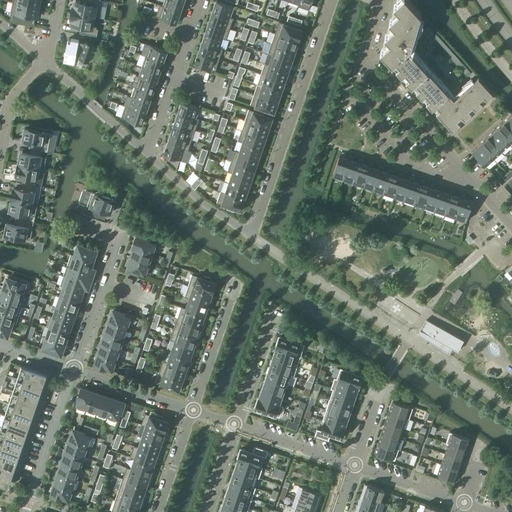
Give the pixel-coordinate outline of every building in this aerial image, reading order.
[(72,6),(71,13),(72,13),(98,18),(101,6),(99,6),(99,0),(86,0),(86,3),(75,1),(74,7),(73,7),(72,6)] [(159,5),(180,12),(183,4),(186,5),(186,3),(177,0),(164,0),(163,6),(159,5)] [(216,0),(212,12),(233,19),(233,18),(230,17),(233,7),(217,1),(216,0)] [(300,0),(298,7),(309,10),(310,7),(310,6),(312,1),(314,2),(314,0),(300,0)] [(390,42),(381,50),(380,50),(388,59),(452,130),(460,124),(459,123),(457,120),(461,116),(464,119),(464,120),(471,113),(468,110),(472,106),(475,109),(482,103),(479,100),(483,96),(486,99),(487,100),(493,93),(478,77),(464,90),(454,99),(409,49),(412,46),(421,14),(409,0),(398,0),(393,5),(399,11),(389,20),(395,26),(384,35),(390,42)] [(40,7),(13,1),(10,12),(11,13),(10,20),(34,24),(35,18),(35,17),(36,17),(38,12),(39,12),(40,8),(40,7)] [(180,12),(159,5),(156,16),(176,23),(176,24),(180,12)] [(212,12),(209,22),(230,29),(233,19),(212,12)] [(72,13),(71,13),(70,19),(71,19),(72,19),(71,25),(81,27),(81,28),(80,33),(97,36),(98,29),(96,29),(98,18),(72,13)] [(294,18),(292,23),(300,26),(302,20),(294,18)] [(209,22),(205,32),(226,39),(230,29),(209,22)] [(278,22),(275,33),(298,41),(299,41),(299,40),(302,31),(302,30),(303,30),(302,30),(284,24),(284,23),(283,23),(278,22)] [(205,32),(202,42),(223,49),(219,48),(222,39),(226,40),(226,39),(205,32)] [(275,33),(271,43),(295,51),(298,42),(299,41),(298,41),(275,33)] [(64,61),(74,63),(75,56),(79,57),(79,58),(89,62),(95,44),(85,41),(84,42),(78,41),(79,41),(68,38),(64,61)] [(202,42),(198,52),(219,59),(223,49),(202,42)] [(271,43),(268,53),(291,62),(292,62),(292,61),(295,51),(271,43)] [(149,45),(146,56),(166,63),(167,61),(164,60),(167,51),(166,51),(149,45)] [(219,59),(198,52),(194,64),(195,64),(195,63),(215,70),(219,59)] [(264,63),(264,64),(288,72),(291,62),(292,62),(291,62),(268,53),(267,54),(272,56),(269,65),(264,63)] [(146,56),(142,66),(162,73),(163,71),(160,70),(162,64),(165,65),(166,63),(146,56)] [(264,64),(261,74),(284,82),(285,82),(285,81),(288,72),(264,64)] [(135,75),(159,83),(160,82),(157,81),(159,74),(162,75),(162,73),(142,66),(139,76),(135,75)] [(261,74),(257,84),(281,92),(284,83),(285,82),(284,82),(261,74)] [(135,75),(132,86),(152,93),(153,90),(155,85),(158,86),(159,83),(135,75)] [(257,84),(254,94),(277,102),(278,102),(281,92),(257,84)] [(135,87),(132,97),(149,103),(150,101),(152,95),(155,96),(156,91),(153,90),(152,93),(132,86),(135,87)] [(277,102),(254,94),(250,105),(255,107),(273,113),(274,114),(274,113),(274,112),(277,103),(278,103),(277,103),(277,102)] [(125,106),(146,113),(148,105),(151,106),(153,102),(150,101),(149,103),(132,97),(127,96),(124,105),(125,106)] [(182,101),(178,112),(199,119),(195,118),(196,117),(199,108),(182,102),(182,101)] [(146,113),(125,106),(121,117),(141,124),(142,125),(146,113)] [(249,109),(245,120),(269,128),(272,119),(272,118),(273,117),(272,117),(254,111),(253,111),(249,109)] [(178,112),(174,123),(195,130),(199,119),(178,112)] [(245,120),(241,130),(265,138),(266,138),(265,138),(269,128),(245,120)] [(511,131),(504,122),(496,129),(509,144),(511,141),(511,131)] [(174,123),(171,133),(192,140),(195,130),(174,123)] [(225,125),(220,123),(217,131),(223,133),(225,125)] [(29,144),(28,151),(41,154),(42,150),(47,151),(49,144),(51,133),(33,130),(33,129),(32,129),(27,128),(25,128),(22,141),(24,141),(30,142),(29,144)] [(496,129),(488,137),(495,144),(501,151),(509,144),(496,129)] [(241,130),(238,141),(249,144),(262,149),(263,144),(265,139),(265,138),(241,130)] [(171,133),(167,143),(172,144),(188,150),(190,144),(192,140),(171,133)] [(215,137),(213,144),(211,150),(216,152),(219,144),(221,139),(215,137)] [(488,137),(479,144),(480,144),(493,159),(501,151),(495,144),(488,137)] [(235,150),(234,151),(258,159),(259,158),(258,158),(262,149),(249,144),(238,141),(242,143),(242,144),(239,152),(235,150)] [(172,144),(167,143),(167,144),(163,154),(164,154),(181,160),(185,150),(188,151),(188,150),(172,144)] [(480,144),(479,144),(471,151),(484,166),(485,166),(493,159),(480,144)] [(197,162),(203,164),(207,150),(202,149),(197,162)] [(18,163),(17,168),(38,172),(39,169),(44,170),(46,157),(41,156),(41,154),(28,151),(28,153),(26,153),(22,152),(20,152),(18,163)] [(234,151),(231,161),(255,169),(258,160),(258,159),(234,151)] [(332,175),(343,179),(349,160),(347,160),(339,157),(332,175)] [(204,170),(209,171),(212,165),(213,160),(208,158),(204,170)] [(343,179),(353,183),(359,164),(358,163),(351,161),(349,160),(343,179)] [(231,161),(227,171),(251,179),(252,179),(251,179),(255,169),(231,161)] [(353,183),(363,186),(370,167),(368,167),(361,164),(359,164),(353,183)] [(363,186),(373,190),(380,171),(378,170),(372,168),(370,167),(363,186)] [(23,178),(21,187),(34,189),(36,180),(37,180),(38,172),(17,168),(17,170),(16,175),(16,176),(23,178)] [(232,173),(229,183),(248,190),(251,180),(251,179),(227,171),(227,172),(232,173)] [(373,190),(384,193),(390,174),(388,174),(382,171),(380,171),(373,190)] [(384,193),(394,197),(400,178),(398,177),(392,175),(390,174),(384,193)] [(190,186),(195,189),(203,181),(198,177),(190,186)] [(394,197),(404,200),(411,181),(408,181),(402,178),(400,178),(394,197)] [(404,200),(414,204),(421,185),(419,184),(412,182),(411,181),(404,200)] [(221,191),(220,192),(244,200),(245,199),(244,199),(248,190),(229,183),(225,193),(221,191)] [(414,204),(425,207),(431,188),(429,188),(423,185),(421,185),(414,204)] [(11,200),(11,203),(12,203),(36,208),(37,204),(32,203),(35,191),(34,191),(34,189),(21,187),(21,189),(14,187),(11,200)] [(425,207),(435,211),(441,192),(439,191),(433,189),(431,188),(425,207)] [(104,218),(104,219),(107,212),(108,213),(110,213),(115,200),(113,200),(111,199),(111,198),(111,199),(103,196),(102,196),(103,194),(96,192),(95,194),(91,192),(87,205),(79,203),(77,209),(92,214),(104,218)] [(244,200),(220,192),(217,203),(221,205),(222,205),(228,207),(227,209),(233,211),(234,209),(235,209),(240,211),(241,211),(240,211),(241,210),(241,211),(241,210),(244,201),(244,200)] [(435,211),(445,214),(451,195),(449,195),(443,192),(441,192),(435,211)] [(445,214),(455,218),(462,199),(459,198),(453,196),(451,195),(445,214)] [(462,199),(455,218),(464,220),(466,221),(472,202),(464,200),(463,199),(462,199)] [(16,213),(15,222),(33,226),(34,222),(28,221),(29,215),(35,216),(36,208),(12,203),(11,203),(9,211),(11,211),(11,212),(16,213)] [(33,226),(15,222),(14,224),(9,223),(7,223),(5,234),(6,235),(6,236),(12,237),(12,238),(12,237),(17,238),(17,239),(24,241),(24,239),(30,240),(33,226)] [(134,242),(133,246),(153,253),(153,254),(158,241),(148,238),(148,239),(136,235),(134,242)] [(37,240),(35,248),(42,250),(44,242),(37,240)] [(71,254),(71,255),(92,262),(96,251),(94,251),(88,249),(78,245),(77,248),(75,256),(74,255),(71,254)] [(131,257),(131,258),(149,264),(150,264),(153,254),(153,253),(133,246),(132,248),(132,249),(132,250),(132,251),(132,252),(132,253),(133,254),(132,254),(132,257),(131,257)] [(71,255),(67,265),(92,274),(94,269),(90,268),(92,262),(71,255)] [(149,264),(131,258),(131,259),(131,260),(129,264),(127,269),(137,273),(136,274),(145,277),(150,264),(149,264)] [(67,265),(64,275),(89,284),(92,274),(67,265)] [(192,274),(188,286),(212,294),(212,293),(212,294),(212,293),(215,284),(216,284),(216,283),(216,282),(215,282),(210,280),(210,278),(204,276),(203,278),(197,276),(198,276),(197,276),(192,274)] [(64,275),(60,285),(82,293),(84,287),(85,287),(88,288),(89,284),(64,275)] [(7,278),(4,289),(25,296),(21,295),(25,284),(7,278)] [(64,287),(61,297),(78,303),(82,293),(60,285),(60,286),(64,287)] [(188,286),(185,296),(211,305),(213,299),(210,298),(211,296),(212,295),(212,294),(188,286)] [(4,289),(0,299),(22,307),(25,296),(4,289)] [(181,307),(205,315),(205,314),(205,313),(206,311),(208,311),(211,305),(185,296),(184,297),(189,299),(186,308),(181,307)] [(61,297),(57,307),(75,313),(78,303),(61,297)] [(0,299),(0,310),(18,317),(22,307),(0,299)] [(50,316),(71,323),(75,313),(57,307),(54,317),(50,316)] [(181,307),(177,318),(203,327),(205,321),(203,320),(204,317),(204,316),(205,316),(205,315),(181,307)] [(0,310),(0,321),(15,327),(18,317),(0,310)] [(107,320),(128,327),(128,328),(132,315),(123,312),(123,313),(113,310),(112,313),(112,314),(111,315),(110,320),(110,321),(107,320)] [(50,316),(46,326),(68,334),(71,323),(50,316)] [(177,318),(173,329),(197,337),(198,337),(198,336),(198,335),(199,332),(201,333),(203,327),(177,318)] [(103,331),(124,338),(128,328),(128,327),(107,320),(107,321),(107,322),(107,323),(106,324),(106,325),(107,326),(107,327),(107,328),(106,331),(106,332),(104,331),(103,331)] [(436,326),(426,320),(426,321),(427,321),(422,331),(421,330),(420,331),(418,334),(419,334),(427,340),(427,339),(432,343),(448,353),(451,348),(452,348),(456,351),(456,350),(461,340),(462,340),(442,328),(441,329),(436,326)] [(15,327),(0,321),(0,333),(7,336),(10,326),(15,327)] [(43,336),(64,344),(68,334),(46,326),(46,327),(50,328),(47,337),(43,336)] [(173,329),(170,339),(196,348),(198,342),(196,341),(197,339),(197,338),(197,337),(173,329)] [(100,342),(120,349),(121,349),(124,338),(103,331),(103,332),(103,333),(103,334),(103,336),(103,337),(103,338),(104,339),(103,341),(103,342),(102,342),(100,342)] [(64,344),(43,336),(39,347),(60,354),(64,344)] [(277,342),(276,347),(301,355),(304,345),(280,336),(279,337),(278,337),(276,342),(277,342)] [(174,343),(171,352),(190,358),(191,356),(191,354),(194,355),(196,348),(170,339),(169,341),(174,343)] [(99,353),(98,354),(117,360),(121,349),(120,349),(100,342),(99,344),(99,345),(99,346),(99,347),(99,348),(100,349),(99,352),(99,353)] [(276,347),(273,357),(297,366),(301,355),(276,347)] [(162,361),(188,370),(191,364),(188,363),(189,361),(190,359),(190,358),(171,352),(166,350),(163,361),(162,361)] [(117,360),(98,354),(98,355),(96,360),(95,365),(104,368),(103,369),(113,373),(117,360)] [(268,367),(294,376),(297,366),(273,357),(270,367),(268,367)] [(162,361),(159,372),(183,380),(183,379),(183,378),(184,375),(186,376),(188,370),(162,361)] [(21,366),(17,379),(18,379),(39,386),(43,388),(47,374),(21,366)] [(268,373),(266,378),(288,385),(291,375),(294,376),(268,367),(266,373),(268,373)] [(334,378),(359,387),(360,382),(362,383),(363,377),(362,377),(362,376),(340,368),(336,379),(334,378)] [(183,380),(159,372),(155,383),(160,385),(161,385),(178,391),(179,391),(179,390),(179,391),(179,390),(182,381),(183,381),(183,380),(182,380),(183,380)] [(266,378),(262,388),(282,395),(285,385),(288,386),(288,385),(266,378)] [(334,378),(330,388),(355,397),(358,387),(359,387),(334,378)] [(17,379),(13,391),(35,399),(38,400),(43,388),(39,386),(18,379),(17,379)] [(75,406),(86,410),(93,392),(91,391),(81,388),(78,397),(77,396),(74,406),(75,406)] [(259,398),(258,398),(283,406),(279,405),(282,395),(262,388),(259,398)] [(333,390),(329,399),(351,407),(355,397),(330,388),(330,389),(333,390)] [(13,391),(9,403),(9,404),(31,411),(34,412),(38,400),(35,399),(13,391)] [(86,410),(96,414),(97,413),(103,395),(94,392),(93,392),(86,410)] [(96,414),(107,417),(113,399),(112,398),(111,398),(103,395),(97,413),(96,414)] [(283,406),(258,398),(257,403),(256,402),(254,407),(255,408),(255,409),(279,417),(283,406)] [(107,417),(118,421),(119,421),(122,412),(121,412),(124,402),(114,399),(113,399),(107,417)] [(329,399),(326,410),(348,417),(351,407),(329,399)] [(392,401),(389,412),(409,419),(412,408),(392,401)] [(9,403),(4,416),(5,416),(27,423),(30,424),(34,412),(31,411),(9,404),(9,403)] [(125,410),(122,418),(128,420),(130,412),(125,410)] [(326,410),(322,420),(345,428),(345,427),(344,427),(348,417),(326,410)] [(424,417),(432,420),(434,414),(426,411),(424,417)] [(389,412),(385,422),(403,428),(406,418),(409,419),(389,412)] [(145,413),(141,424),(167,433),(167,432),(168,430),(166,429),(166,427),(168,422),(169,422),(169,421),(168,421),(162,419),(163,417),(156,415),(156,417),(150,415),(149,414),(149,415),(145,413)] [(4,416),(0,428),(1,428),(22,436),(26,437),(30,424),(27,423),(5,416),(4,416)] [(128,420),(122,418),(120,426),(125,428),(128,420)] [(345,428),(322,420),(324,421),(321,431),(317,429),(314,436),(328,440),(330,435),(341,438),(341,437),(343,438),(344,432),(343,432),(345,428)] [(385,422),(382,432),(399,439),(403,428),(385,422)] [(141,424),(137,435),(161,443),(161,442),(162,441),(162,439),(165,439),(166,435),(167,433),(141,424)] [(0,428),(0,441),(18,448),(22,449),(26,437),(22,436),(1,428),(0,428)] [(67,439),(88,447),(92,435),(92,434),(83,431),(83,432),(74,429),(73,429),(70,439),(70,440),(68,439),(67,439)] [(382,432),(378,443),(398,450),(398,449),(396,448),(399,439),(382,432)] [(450,432),(446,443),(466,450),(470,439),(450,432)] [(134,445),(133,446),(159,455),(160,453),(162,449),(159,448),(160,445),(161,444),(161,443),(137,435),(142,437),(138,447),(134,445)] [(63,450),(84,457),(88,447),(67,439),(67,440),(67,441),(67,442),(66,443),(66,444),(67,445),(67,446),(67,447),(66,450),(66,451),(64,450),(63,450)] [(0,455),(14,460),(17,461),(22,449),(18,448),(0,441),(0,455)] [(398,450),(378,443),(375,453),(395,460),(398,450)] [(448,444),(445,454),(462,460),(466,450),(446,443),(448,444)] [(133,446),(130,457),(154,465),(154,464),(154,463),(155,460),(157,461),(159,456),(159,455),(133,446)] [(239,455),(237,459),(262,467),(258,466),(261,456),(266,457),(268,451),(254,446),(252,452),(241,448),(241,449),(240,449),(238,454),(239,455)] [(60,461),(80,468),(81,468),(84,457),(63,450),(63,451),(63,452),(63,453),(63,454),(63,455),(63,456),(63,457),(64,457),(63,460),(63,461),(62,462),(60,461)] [(445,454),(441,464),(459,470),(462,460),(445,454)] [(0,469),(10,472),(13,474),(17,461),(14,460),(0,455),(0,469)] [(126,467),(152,476),(153,475),(154,470),(152,469),(153,467),(153,466),(154,465),(153,465),(154,465),(130,457),(134,459),(131,469),(126,467)] [(238,460),(235,469),(256,477),(259,478),(262,467),(237,459),(238,460)] [(56,472),(77,479),(81,468),(80,468),(60,461),(59,463),(59,464),(59,465),(59,466),(59,467),(60,468),(59,471),(59,472),(57,472),(56,472)] [(459,470),(441,464),(437,475),(455,481),(459,470)] [(126,467),(122,478),(146,486),(147,486),(146,486),(147,484),(148,482),(150,483),(152,478),(152,476),(126,467)] [(0,469),(0,483),(9,487),(13,474),(10,472),(0,469)] [(235,469),(231,480),(253,487),(256,477),(235,469)] [(55,482),(55,484),(73,490),(77,479),(56,472),(56,473),(56,474),(55,475),(55,476),(56,477),(56,478),(56,479),(55,482)] [(100,475),(97,482),(103,484),(105,477),(105,476),(100,474),(100,475)] [(122,478),(119,489),(145,498),(145,496),(147,492),(145,491),(145,489),(146,487),(146,486),(122,478)] [(231,480),(228,490),(252,498),(255,488),(253,487),(231,480)] [(73,490),(55,484),(54,485),(52,492),(51,495),(60,498),(60,499),(69,502),(73,490)] [(361,495),(381,502),(384,491),(364,484),(364,485),(361,495)] [(299,486),(295,497),(319,505),(322,494),(299,486)] [(119,489),(115,500),(139,508),(139,507),(140,506),(140,503),(143,504),(144,500),(145,498),(119,489)] [(228,490),(224,500),(248,508),(252,498),(228,490)] [(91,500),(96,502),(99,494),(94,493),(91,500)] [(357,505),(377,511),(381,502),(361,495),(360,495),(357,505)] [(295,497),(292,507),(305,511),(316,511),(318,505),(319,505),(295,497)] [(139,508),(115,500),(111,511),(114,511),(137,511),(139,509),(139,508)] [(221,504),(219,510),(225,511),(247,511),(248,508),(224,500),(223,505),(221,504)]
